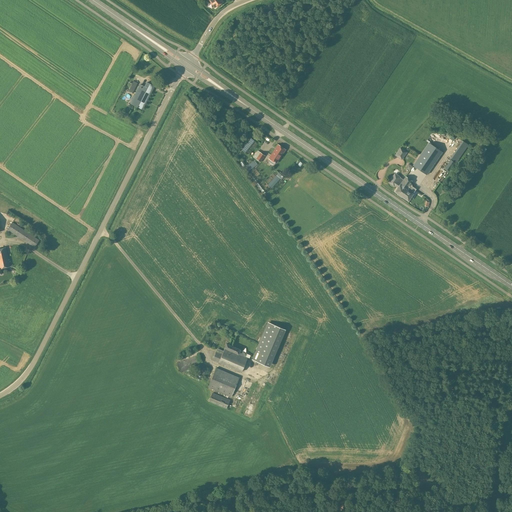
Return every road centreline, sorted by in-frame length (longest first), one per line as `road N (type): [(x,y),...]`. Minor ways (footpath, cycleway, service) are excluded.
road 1 (primary): [(511,287),(186,65)]
road 2 (unclassified): [(0,396),(29,371),(186,65)]
road 3 (track): [(486,511),(511,381)]
